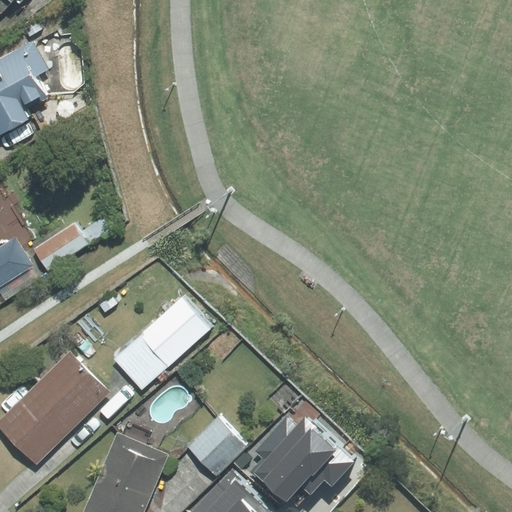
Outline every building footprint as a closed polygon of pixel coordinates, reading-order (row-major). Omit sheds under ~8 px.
[(0,0),(0,10),(3,14),(15,0),(0,0)] [(41,37),(0,58),(0,132),(2,135),(38,116),(31,104),(53,92),(44,75),(57,68),(41,37)] [(94,210),(36,245),(51,270),(109,235),(94,210)] [(0,288),(40,262),(22,234),(3,246),(0,241),(0,288)] [(152,315),(158,321),(154,324),(183,358),(218,329),(189,295),(167,313),(161,307),(152,315)] [(168,367),(176,358),(147,330),(118,361),(147,388),(159,376),(166,382),(174,373),(168,367)] [(116,391),(74,349),(0,422),(0,423),(42,465),(116,391)] [(255,444),(219,412),(190,444),(227,476),(255,444)] [(149,511),(175,448),(123,427),(89,511),(149,511)]
